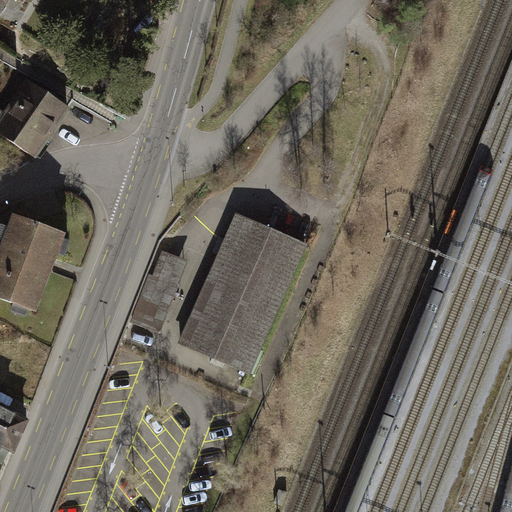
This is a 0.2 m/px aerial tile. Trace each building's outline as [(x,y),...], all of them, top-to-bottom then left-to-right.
[(0,110),(0,133),(36,157),(69,109),(29,83),(7,115),(0,110)] [(16,215),(0,262),(0,294),(50,312),(76,235),(16,215)] [(238,215),(182,344),(250,373),(306,245),(238,215)] [(163,251),(133,320),(165,334),(194,264),(163,251)] [(0,438),(15,446),(21,433),(33,408),(0,392),(0,438)]
